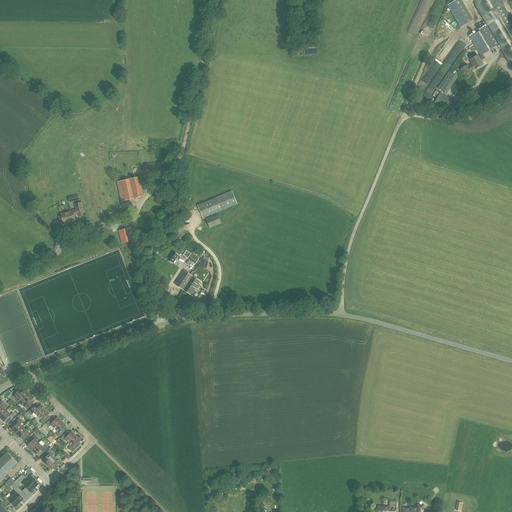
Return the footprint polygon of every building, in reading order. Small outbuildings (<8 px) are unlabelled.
[(454,0),(447,4),(460,27),(474,19),(462,0),(454,0)] [(499,0),(473,0),(483,15),(488,25),(502,48),(511,64),(511,20),(508,14),(499,0)] [(301,8),(295,8),(296,14),(300,14),(300,16),(310,15),(309,9),(305,9),(305,4),(301,4),(301,8)] [(455,32),(457,29),(447,19),(445,21),(447,23),(446,24),(455,32)] [(481,54),(482,54),(498,44),(487,26),(470,36),(481,54)] [(482,54),(481,54),(478,56),(477,55),(470,59),(473,63),(475,68),(483,64),(481,60),(485,58),(482,54)] [(475,68),(473,63),(469,66),(468,64),(460,69),(466,78),(473,73),(471,70),(475,68)] [(438,88),(446,93),(458,77),(449,71),(438,88)] [(433,105),(454,117),(461,104),(441,92),(433,105)] [(161,174),(160,162),(144,164),(145,176),(161,174)] [(139,177),(117,182),(122,201),(125,200),(129,200),(144,196),(139,177)] [(237,204),(232,191),(198,205),(203,218),(237,204)] [(76,209),(73,210),(74,215),(77,214),(77,216),(84,214),(83,209),(81,203),(75,204),(76,209)] [(61,215),(59,216),(60,222),(63,221),(63,223),(69,222),(75,221),(75,219),(74,215),(73,210),(68,212),(69,213),(61,215)] [(209,228),(221,223),(217,214),(206,219),(209,228)] [(182,226),(174,225),(173,238),(181,239),(182,226)] [(119,230),(122,243),(129,242),(126,229),(119,230)] [(178,255),(174,252),(168,260),(173,263),(178,255)] [(199,259),(191,254),(188,258),(196,263),(199,259)] [(202,260),(200,267),(205,269),(208,262),(202,260)] [(186,282),(191,275),(184,270),(175,284),(183,290),(186,285),(187,286),(188,284),(186,282)] [(186,285),(183,290),(192,296),(202,282),(191,275),(186,282),(188,284),(187,286),(186,285)] [(19,391),(14,396),(18,400),(20,398),(22,400),(30,393),(26,389),(22,392),(20,390),(19,391)] [(30,393),(22,400),(27,405),(25,406),(27,409),(32,404),(33,403),(31,401),(34,397),(30,393)] [(34,407),(30,411),(32,414),(34,412),(38,416),(45,409),(41,405),(38,408),(35,406),(34,407)] [(45,409),(38,416),(42,420),(40,422),(43,425),(47,420),(45,418),(45,417),(49,413),(45,409)] [(7,410),(0,417),(0,418),(3,421),(4,421),(7,419),(10,422),(12,420),(11,419),(15,415),(13,413),(11,415),(7,410)] [(51,419),(46,424),(49,426),(50,424),(54,429),(62,421),(58,417),(54,421),(53,421),(51,419)] [(16,425),(12,429),(13,430),(12,430),(15,434),(23,427),(20,424),(23,422),(19,418),(14,423),(16,425)] [(62,421),(54,429),(57,431),(56,432),(57,434),(57,435),(59,437),(64,432),(62,430),(62,429),(66,425),(62,421)] [(23,427),(15,434),(19,437),(20,437),(20,438),(21,437),(24,440),(27,437),(33,431),(29,427),(26,430),(23,427)] [(69,443),(76,436),(72,431),(68,435),(67,435),(65,434),(60,438),(63,441),(65,439),(69,443)] [(31,451),(39,443),(37,441),(39,438),(35,434),(30,439),(32,441),(28,445),(29,446),(28,447),(31,450),(31,451)] [(76,436),(69,443),(71,445),(69,448),(73,452),(78,447),(76,445),(76,444),(80,440),(76,436)] [(39,443),(31,451),(35,454),(36,453),(36,454),(41,450),(44,452),(48,448),(45,445),(44,445),(42,445),(41,445),(39,443)] [(47,456),(43,460),(44,461),(43,462),(46,466),(54,458),(52,456),(54,454),(52,452),(50,450),(45,454),(47,456)] [(0,479),(8,472),(7,471),(16,461),(15,462),(8,454),(9,454),(8,453),(0,461),(0,479)] [(54,458),(46,466),(47,466),(50,469),(51,468),(52,469),(56,465),(58,467),(63,462),(60,460),(60,461),(59,460),(57,460),(56,461),(54,458)] [(37,478),(33,474),(27,480),(35,488),(39,484),(35,480),(37,478)] [(6,483),(6,484),(9,487),(15,482),(11,478),(6,483)] [(35,488),(27,480),(23,484),(31,492),(35,488)] [(19,503),(23,499),(16,491),(12,495),(19,503)] [(15,507),(17,505),(19,503),(12,495),(8,499),(12,503),(15,507)] [(397,511),(397,508),(396,508),(397,502),(390,501),(389,507),(380,506),(379,507),(378,507),(378,508),(377,509),(377,511),(397,511)]
